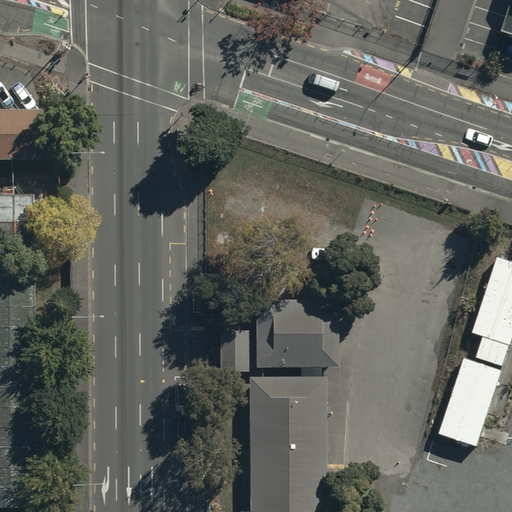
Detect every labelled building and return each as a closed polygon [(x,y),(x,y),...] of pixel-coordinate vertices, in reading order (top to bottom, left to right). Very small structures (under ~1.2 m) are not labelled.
[(511,0),(502,30),(511,32),(511,0)] [(43,110),(0,109),(0,158),(43,159),(43,110)] [(31,195),(0,195),(0,260),(31,260),(31,195)] [(511,339),(511,261),(499,257),(474,333),(484,336),(476,359),(503,368),(511,339)] [(0,506),(39,506),(36,276),(0,276),(0,506)] [(340,366),(339,297),(257,299),(258,367),(340,366)] [(249,330),(222,330),(222,370),(249,370),(249,330)] [(439,435),(477,447),(485,424),(488,413),(502,370),(463,358),(439,435)] [(327,511),(326,376),(251,377),(252,511),(327,511)]
